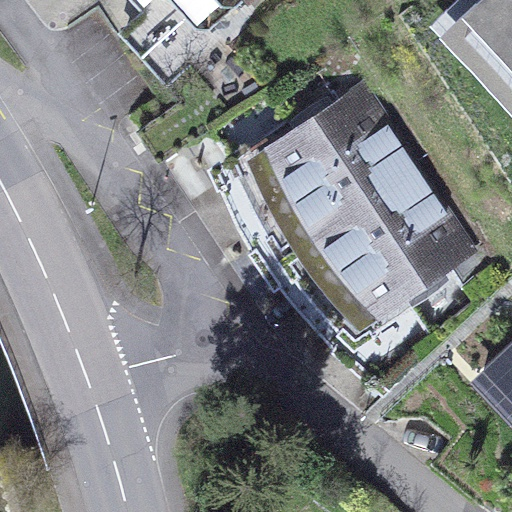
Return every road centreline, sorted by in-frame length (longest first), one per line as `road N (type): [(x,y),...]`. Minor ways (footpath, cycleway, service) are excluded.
road 1 (residential): [(88,382),(206,340),(324,415),(441,511)]
road 2 (primary): [(88,382),(0,183)]
road 3 (primary): [(128,511),(88,382)]
